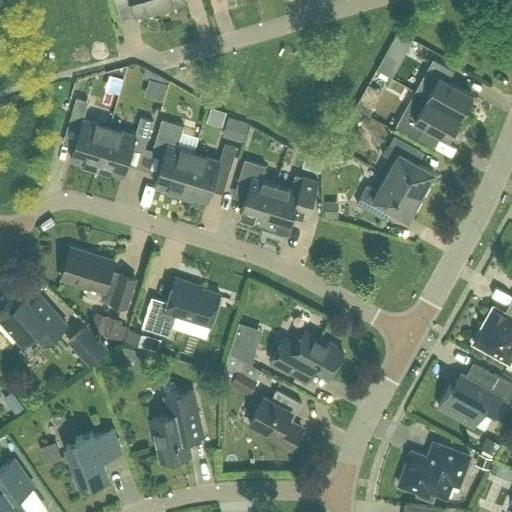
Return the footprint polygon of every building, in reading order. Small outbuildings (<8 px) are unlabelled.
[(131,0),(136,15),(161,7),(158,0),(131,0)] [(434,83),(427,96),(460,115),(473,93),(448,79),(454,69),(433,57),(422,77),(434,83)] [(95,170),(109,125),(83,117),(89,100),(76,96),(68,124),(80,127),(71,158),(84,162),(83,166),(95,169),(95,170)] [(448,137),(460,115),(427,96),(419,109),(408,102),(395,124),(416,136),(424,123),(448,137)] [(135,133),(109,125),(95,170),(96,171),(96,170),(109,173),(110,170),(123,174),(132,144),(144,147),(153,119),(140,115),(135,133)] [(180,196),(193,151),(177,146),(184,124),(162,118),(152,149),(164,153),(155,183),(168,187),(167,191),(179,195),(179,196),(180,196)] [(230,127),(229,136),(247,139),(248,131),(230,127)] [(394,159),(386,174),(421,194),(434,170),(415,160),(420,149),(394,134),(384,153),(394,159)] [(193,151),(180,196),(180,195),(193,199),(194,195),(207,199),(217,169),(228,173),(237,145),(225,141),(219,159),(193,151)] [(264,221),(276,182),(261,178),(265,164),(245,157),(237,182),(249,185),(240,214),(264,221)] [(264,221),(288,228),(293,213),(307,217),(318,180),(295,173),(290,187),(276,182),(264,221)] [(408,217),(421,194),(386,174),(377,189),(367,183),(356,202),(382,217),(388,206),(408,217)] [(337,216),(337,200),(323,200),(323,216),(337,216)] [(114,260),(70,246),(61,276),(104,289),(101,298),(110,300),(110,301),(126,306),(135,277),(119,272),(111,270),(114,260)] [(190,281),(175,276),(168,300),(152,295),(142,326),(159,331),(161,327),(171,330),(176,312),(210,323),(220,292),(190,283),(190,281)] [(66,323),(39,293),(30,301),(24,294),(16,301),(13,297),(0,308),(0,316),(22,342),(34,332),(43,344),(66,323)] [(511,304),(507,313),(493,305),(472,341),(509,362),(510,361),(511,362),(511,304)] [(123,319),(108,315),(103,333),(123,339),(127,325),(121,324),(123,319)] [(107,349),(86,325),(68,340),(90,364),(107,349)] [(150,334),(130,328),(126,340),(146,347),(150,334)] [(343,351),(304,329),(296,343),(283,336),(270,360),(296,374),(303,362),(329,377),(343,351)] [(235,336),(230,350),(249,361),(255,342),(235,336)] [(242,358),(230,351),(224,361),(236,368),(242,358)] [(248,390),(256,380),(245,371),(236,380),(248,390)] [(486,385),(461,371),(453,386),(449,384),(438,404),(474,425),(485,405),(494,410),(502,396),(507,399),(511,390),(511,381),(494,372),(486,385)] [(301,401),(277,387),(270,399),(263,395),(249,422),(276,436),(275,438),(291,447),(302,426),(287,419),(291,412),(294,413),(301,401)] [(203,434),(192,389),(165,395),(169,413),(149,417),(153,436),(156,436),(161,458),(165,458),(168,460),(175,458),(178,455),(190,452),(187,438),(203,434)] [(121,450),(112,427),(94,434),(92,430),(75,436),(77,440),(66,444),(79,482),(91,478),(92,481),(109,475),(102,457),(121,450)] [(506,433),(497,428),(491,438),(486,436),(480,447),(494,455),(506,433)] [(417,490),(415,495),(432,501),(436,492),(446,496),(452,482),(458,484),(470,454),(437,442),(432,457),(411,449),(398,483),(417,490)] [(33,485),(14,457),(0,466),(0,488),(0,511),(25,511),(16,497),(33,485)] [(445,511),(444,506),(404,501),(404,503),(406,503),(405,511),(445,511)]
